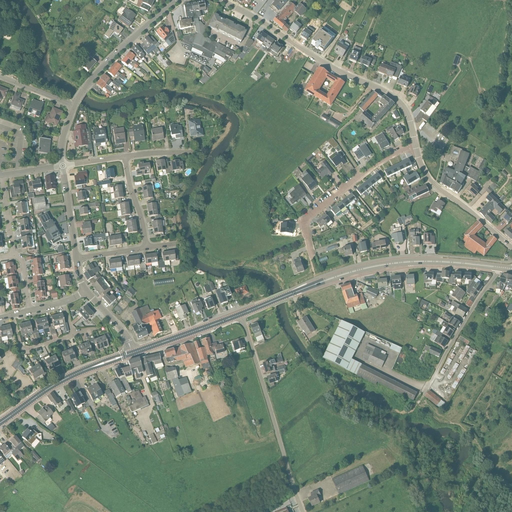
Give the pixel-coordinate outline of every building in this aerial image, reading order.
[(146,11),(147,12),(150,7),(151,8),(153,4),(145,0),(144,0),(140,8),(137,13),(142,16),(146,11)] [(287,1),(287,0),(277,0),(272,6),(278,11),(287,1)] [(220,6),(220,5),(214,4),(208,2),(204,2),(197,3),(201,16),(208,22),(205,27),(207,28),(208,27),(214,15),(215,14),(214,14),(218,8),(220,6)] [(294,11),(301,17),(307,10),(304,7),(302,5),(300,4),(296,8),(290,2),(281,13),(284,16),(283,17),(287,21),(291,15),(294,11)] [(197,3),(192,5),(194,16),(193,16),(198,34),(203,36),(206,29),(207,28),(205,27),(208,22),(201,16),(197,3)] [(191,33),(191,34),(198,34),(193,16),(194,16),(192,5),(183,6),(186,21),(178,23),(180,31),(184,30),(185,34),(191,33)] [(123,14),(118,20),(128,28),(132,22),(131,21),(135,16),(127,10),(125,8),(121,13),(123,14)] [(281,13),(277,18),(274,21),(273,22),(283,29),(286,25),(284,24),(287,21),(283,17),(284,16),(281,13)] [(240,43),(241,42),(246,32),(244,31),(244,30),(237,26),(235,31),(231,29),(233,24),(226,20),(225,22),(220,19),(220,18),(214,15),(208,27),(238,42),(238,43),(238,44),(239,44),(240,44),(240,43)] [(113,31),(118,35),(119,35),(122,30),(122,29),(123,28),(112,19),(108,24),(110,26),(108,28),(109,29),(104,36),(108,39),(113,31)] [(299,30),(302,26),(296,22),(291,29),(289,28),(286,32),(287,33),(290,30),(292,32),(293,31),(296,33),(299,30)] [(171,45),(175,42),(172,32),(168,35),(167,33),(168,32),(165,29),(164,30),(162,28),(160,30),(159,30),(158,31),(157,32),(165,43),(167,41),(171,45)] [(301,36),(306,40),(307,40),(312,34),(306,29),(301,36)] [(321,31),(313,41),(324,50),(332,40),(321,31)] [(267,37),(261,33),(255,40),(261,44),(267,37)] [(228,60),(231,57),(236,54),(207,38),(203,36),(198,34),(191,34),(184,37),(181,42),(189,46),(188,49),(191,50),(192,47),(204,52),(202,55),(211,59),(212,56),(213,57),(215,54),(227,61),(228,60)] [(157,44),(155,41),(151,37),(148,40),(154,46),(157,44)] [(274,42),(267,37),(261,44),(262,45),(261,45),(265,48),(265,47),(268,48),(266,51),(269,53),(275,44),(273,43),(274,42)] [(154,46),(148,40),(147,38),(141,42),(143,44),(140,47),(147,54),(152,49),(152,48),(154,46)] [(248,49),(253,42),(249,40),(245,46),(248,49)] [(339,53),(338,55),(342,57),(349,46),(349,45),(345,42),(344,45),(340,42),(335,51),(339,53)] [(275,44),(269,53),(268,53),(276,58),(279,54),(280,55),(284,49),(282,48),(282,47),(276,43),(275,44)] [(132,50),(141,61),(144,58),(144,54),(136,46),(134,48),(133,47),(132,49),(132,50)] [(355,47),(349,60),(356,62),(361,49),(355,47)] [(80,65),(88,72),(96,63),(92,60),(96,55),(91,51),(80,65)] [(139,65),(132,60),(135,57),(129,52),(125,58),(137,67),(139,65)] [(363,57),(360,64),(369,67),(370,64),(373,66),(376,58),(373,57),(372,59),(368,58),(368,59),(363,57)] [(136,69),(137,67),(125,58),(121,62),(127,66),(128,64),(133,67),(136,69)] [(116,63),(112,68),(117,72),(121,67),(116,63)] [(388,67),(382,64),(379,72),(385,75),(388,67)] [(388,67),(385,75),(389,76),(388,77),(397,80),(401,68),(397,67),(395,70),(393,69),(394,67),(390,65),(389,67),(388,67)] [(199,81),(203,85),(212,76),(210,75),(208,77),(206,76),(210,71),(205,66),(204,67),(202,66),(200,69),(202,71),(204,73),(202,75),(204,77),(199,81)] [(344,83),(318,67),(304,90),(330,108),(344,83)] [(117,72),(112,68),(108,73),(113,77),(113,76),(116,78),(114,81),(120,86),(122,83),(118,80),(120,78),(123,82),(125,79),(124,78),(121,75),(121,76),(117,72)] [(398,84),(407,88),(410,80),(402,77),(404,73),(402,72),(403,70),(401,69),(398,78),(400,79),(398,84)] [(100,80),(108,87),(112,82),(109,80),(110,80),(104,75),(100,80)] [(102,89),(103,88),(106,90),(106,92),(109,95),(113,90),(110,88),(108,87),(100,80),(96,85),(102,89)] [(409,94),(416,97),(419,90),(412,87),(409,94)] [(383,98),(379,96),(378,95),(374,92),(359,108),(364,113),(378,97),(381,100),(383,98)] [(20,95),(15,93),(11,105),(21,109),(24,101),(18,99),(20,95)] [(383,98),(381,100),(379,103),(383,107),(372,118),(366,112),(359,119),(371,129),(387,112),(394,104),(384,97),(383,98)] [(427,122),(431,117),(430,117),(436,108),(435,107),(438,102),(431,97),(420,111),(425,114),(422,118),(427,122)] [(38,116),(43,104),(40,102),(40,103),(33,100),(28,112),(38,116)] [(53,108),(50,116),(47,115),(45,122),(53,125),(56,126),(58,119),(59,120),(62,112),(53,108)] [(323,115),(320,119),(337,130),(342,125),(331,118),(330,119),(323,115)] [(199,130),(201,130),(199,120),(188,122),(190,137),(197,136),(197,135),(200,134),(199,130)] [(175,139),(183,138),(181,126),(177,127),(177,125),(169,126),(171,136),(175,136),(175,139)] [(388,132),(389,132),(395,141),(399,139),(398,138),(404,134),(402,131),(403,131),(402,130),(399,125),(393,128),(392,126),(387,129),(388,132)] [(76,147),(88,145),(85,126),(77,127),(78,129),(76,130),(76,132),(74,132),(75,138),(74,138),(75,142),(74,143),(75,144),(76,147)] [(132,128),(132,129),(135,143),(145,141),(142,126),(132,128)] [(122,144),(126,143),(123,128),(113,130),(115,145),(116,145),(116,144),(122,144)] [(153,141),(164,139),(162,128),(151,130),(153,141)] [(100,143),(107,142),(105,130),(93,132),(96,146),(100,146),(100,143)] [(375,138),(382,150),(389,146),(383,134),(375,138)] [(329,141),(334,149),(339,146),(333,138),(329,141)] [(51,140),(39,139),(38,149),(36,149),(35,153),(40,154),(40,156),(46,156),(46,154),(49,155),(51,140)] [(359,160),(362,158),(365,157),(366,158),(371,155),(365,145),(360,148),(361,150),(355,154),(359,160)] [(461,185),(466,177),(466,176),(476,182),(482,171),(480,170),(478,172),(469,167),(469,168),(464,166),(469,155),(461,152),(456,167),(454,166),(453,171),(445,169),(443,176),(441,184),(444,186),(450,189),(457,194),(460,190),(462,187),(461,186),(461,185)] [(344,165),(346,163),(338,153),(336,155),(337,156),(332,160),(332,159),(331,160),(336,167),(342,162),(344,165)] [(312,154),(305,161),(308,163),(314,157),(312,154)] [(482,171),(488,161),(485,159),(479,168),(482,171)] [(412,166),(409,160),(403,163),(406,169),(412,166)] [(165,168),(165,167),(164,161),(156,162),(158,171),(165,170),(166,175),(169,174),(168,167),(165,168)] [(179,161),(170,162),(172,171),(183,169),(182,162),(179,163),(179,161)] [(322,178),(325,176),(328,174),(330,176),(333,173),(325,162),(315,170),(322,178)] [(136,172),(137,176),(146,174),(145,171),(150,169),(149,164),(143,165),(143,163),(138,164),(139,172),(136,172)] [(400,172),(406,169),(403,163),(397,166),(400,172)] [(394,175),(400,172),(397,166),(391,168),(394,175)] [(300,178),(311,191),(317,186),(308,174),(308,175),(306,172),(302,174),(297,168),(292,173),(297,180),(300,178)] [(387,177),(394,175),(391,168),(385,171),(387,177)] [(102,181),(102,182),(98,183),(98,186),(102,186),(110,185),(109,179),(114,178),(113,170),(105,171),(107,180),(102,181)] [(74,177),(76,186),(84,185),(82,177),(86,177),(86,172),(78,173),(78,176),(74,177)] [(378,174),(372,178),(377,183),(382,179),(378,174)] [(408,176),(403,179),(407,185),(403,188),(405,191),(409,189),(408,186),(416,182),(420,179),(418,177),(419,176),(417,174),(417,175),(416,174),(412,176),(409,178),(408,176)] [(47,190),(56,189),(55,184),(54,184),(54,180),(55,180),(54,176),(45,178),(46,183),(47,190)] [(32,183),(28,183),(30,192),(33,192),(33,190),(37,190),(36,188),(41,188),(40,178),(40,179),(35,180),(36,181),(31,182),(32,183)] [(367,182),(371,187),(377,183),(372,178),(367,182)] [(144,187),(142,187),(143,194),(152,192),(151,186),(153,186),(152,182),(155,182),(155,179),(150,180),(143,181),(144,187)] [(24,190),(23,181),(13,182),(14,186),(13,186),(13,188),(10,189),(11,198),(17,197),(17,195),(20,194),(20,191),(24,190)] [(369,195),(372,192),(370,189),(371,187),(367,182),(362,186),(366,192),(369,195)] [(473,184),(471,187),(467,191),(475,197),(481,191),(473,184)] [(289,201),(293,205),(295,203),(295,204),(296,203),(296,202),(299,199),(301,197),(302,198),(306,195),(298,185),(294,189),(295,190),(290,193),(293,198),(289,201)] [(366,192),(362,186),(357,190),(361,196),(366,192)] [(427,189),(426,186),(420,189),(418,186),(406,192),(409,198),(412,197),(413,200),(420,196),(429,192),(428,189),(427,189)] [(77,193),(78,202),(86,201),(84,191),(90,191),(89,187),(81,189),(82,192),(77,193)] [(489,195),(486,199),(489,202),(490,203),(491,201),(497,207),(500,203),(491,194),(494,191),(493,191),(493,190),(489,188),(486,192),(489,195)] [(118,202),(121,201),(121,198),(123,198),(122,192),(114,193),(115,200),(118,199),(118,202)] [(152,192),(143,194),(144,200),(151,199),(152,201),(154,201),(153,198),(152,198),(152,192)] [(356,199),(352,194),(347,198),(351,204),(356,199)] [(35,211),(44,210),(49,209),(49,205),(45,206),(44,198),(33,199),(35,211)] [(346,208),(351,204),(347,198),(341,202),(346,208)] [(25,203),(28,202),(27,199),(20,201),(20,203),(16,204),(16,210),(26,208),(25,203)] [(148,211),(157,210),(156,204),(159,204),(158,200),(154,201),(152,201),(152,204),(147,205),(148,211)] [(121,210),(129,209),(128,203),(122,204),(121,201),(118,202),(119,205),(120,205),(121,210)] [(437,204),(434,202),(430,210),(436,213),(437,211),(441,213),(445,204),(439,201),(437,204)] [(500,214),(505,209),(500,204),(500,203),(497,207),(491,201),(490,203),(489,202),(480,213),(490,224),(495,219),(490,214),(494,209),(500,214)] [(346,208),(341,202),(336,207),(340,212),(346,208)] [(335,216),(340,212),(336,207),(331,211),(335,216)] [(27,214),(26,208),(16,210),(17,216),(22,215),(22,218),(30,216),(29,214),(29,213),(27,214)] [(79,209),(80,216),(88,215),(87,208),(79,209)] [(130,215),(129,209),(121,210),(121,211),(118,212),(119,220),(125,219),(128,218),(128,216),(130,215)] [(155,216),(156,219),(159,218),(158,216),(157,210),(148,211),(149,217),(155,216)] [(503,219),(508,223),(511,219),(511,215),(507,211),(502,217),(504,219),(503,219)] [(51,222),(47,214),(38,219),(42,226),(45,230),(46,233),(49,231),(48,230),(53,227),(53,226),(51,222)] [(326,215),(321,219),(326,225),(329,224),(328,223),(331,221),(326,215)] [(30,216),(22,218),(23,220),(18,221),(19,227),(28,225),(28,220),(30,219),(30,217),(30,216)] [(127,228),(136,226),(135,220),(128,221),(128,218),(125,219),(125,222),(126,222),(127,228)] [(152,222),(153,228),(162,227),(161,221),(159,221),(159,218),(156,219),(156,222),(152,222)] [(326,225),(321,219),(316,223),(321,228),(323,226),(324,227),(326,225)] [(294,227),(294,223),(287,222),(287,224),(280,224),(279,234),(292,234),(293,227),(294,227)] [(478,222),(475,225),(462,239),(466,243),(463,246),(474,254),(476,250),(484,256),(496,240),(497,240),(492,236),(486,245),(473,236),(482,227),(483,226),(478,222)] [(89,223),(83,224),(83,227),(82,227),(83,234),(91,233),(89,223)] [(28,225),(19,227),(20,232),(25,232),(25,235),(33,234),(32,230),(29,231),(28,225)] [(49,231),(51,236),(49,237),(53,245),(61,240),(59,236),(60,236),(54,226),(53,226),(53,227),(48,230),(49,231)] [(164,236),(164,233),(163,233),(162,227),(153,228),(154,235),(160,234),(161,236),(164,236)] [(396,231),(391,232),(392,235),(391,235),(392,240),(395,240),(395,244),(398,243),(398,244),(399,244),(399,243),(403,242),(401,233),(401,228),(396,229),(396,231)] [(419,230),(410,231),(410,237),(412,237),(413,246),(419,246),(419,238),(417,238),(416,234),(419,234),(419,230)] [(21,238),(22,244),(31,243),(30,237),(33,236),(33,234),(25,235),(26,237),(21,238)] [(96,238),(105,237),(105,234),(93,236),(93,239),(83,240),(85,248),(97,246),(96,238)] [(121,238),(124,238),(123,234),(121,234),(121,235),(114,237),(116,246),(122,245),(121,238)] [(423,234),(424,244),(428,244),(428,245),(435,245),(434,237),(431,237),(431,234),(423,234)] [(109,240),(110,246),(116,246),(114,237),(108,238),(108,237),(105,237),(106,241),(109,240)] [(386,248),(385,242),(372,244),(373,250),(386,248)] [(31,243),(22,244),(22,249),(27,249),(28,251),(35,250),(34,248),(31,248),(31,243)] [(358,245),(360,253),(367,252),(365,243),(358,245)] [(347,246),(343,247),(344,249),(344,252),(345,257),(352,255),(352,252),(351,247),(347,248),(347,246)] [(174,251),(168,252),(169,261),(175,261),(178,261),(178,258),(175,258),(174,251)] [(163,260),(160,260),(161,269),(165,268),(164,265),(164,262),(169,261),(168,252),(162,253),(163,260)] [(58,258),(59,264),(68,262),(67,257),(64,257),(64,254),(57,255),(57,258),(58,258)] [(156,254),(150,255),(151,264),(157,263),(158,269),(161,269),(160,260),(157,261),(156,254)] [(150,255),(144,256),(145,262),(142,263),(143,271),(146,271),(145,265),(151,264),(150,255)] [(31,266),(33,266),(41,264),(40,259),(34,260),(34,257),(26,258),(27,261),(32,260),(33,263),(31,263),(31,266)] [(127,265),(124,265),(125,269),(128,268),(127,267),(134,266),(132,257),(126,258),(127,265)] [(138,257),(132,257),(134,266),(139,266),(140,272),(143,271),(142,263),(139,263),(138,257)] [(120,259),(115,260),(116,269),(122,268),(122,269),(125,269),(124,265),(121,266),(120,259)] [(294,265),(298,274),(304,271),(300,259),(301,259),(292,262),(293,262),(294,265)] [(107,271),(110,271),(110,270),(116,269),(115,260),(109,261),(109,268),(106,268),(107,271)] [(69,269),(68,262),(59,264),(60,271),(69,269)] [(87,273),(83,275),(87,281),(92,278),(94,281),(100,277),(99,278),(97,275),(93,277),(92,276),(99,271),(100,271),(96,265),(92,267),(91,265),(84,269),(87,273)] [(33,277),(33,280),(40,279),(39,276),(42,275),(41,270),(32,271),(32,274),(34,274),(35,276),(33,277)] [(449,279),(449,275),(449,272),(444,272),(444,274),(436,274),(436,281),(436,282),(443,284),(444,279),(448,279),(449,279)] [(431,283),(431,281),(436,281),(436,274),(429,273),(429,275),(423,275),(424,284),(431,283)] [(461,281),(461,276),(461,273),(456,273),(456,275),(449,275),(449,279),(448,279),(448,285),(452,286),(452,284),(455,284),(456,281),(461,281)] [(7,278),(7,284),(18,282),(17,280),(15,280),(15,277),(17,277),(16,274),(14,274),(9,275),(9,278),(7,278)] [(470,288),(474,282),(476,278),(474,276),(471,276),(471,274),(467,274),(466,276),(461,276),(461,281),(461,283),(464,283),(464,281),(469,281),(468,289),(469,289),(470,288)] [(497,283),(496,290),(502,291),(507,285),(508,276),(504,275),(503,277),(501,276),(500,283),(497,283)] [(69,281),(68,276),(58,277),(61,290),(65,289),(65,287),(71,286),(70,281),(69,281)] [(414,276),(406,277),(406,284),(410,283),(410,285),(414,285),(414,276)] [(92,286),(96,291),(104,284),(101,280),(101,281),(100,280),(102,278),(100,277),(99,278),(94,281),(92,282),(94,284),(92,286)] [(392,280),(390,280),(391,289),(393,288),(393,287),(394,287),(394,290),(401,289),(401,285),(400,277),(392,278),(392,280)] [(40,279),(33,280),(34,286),(36,285),(37,288),(44,287),(43,282),(40,282),(40,279)] [(391,289),(390,280),(383,281),(383,280),(377,280),(378,288),(387,288),(388,289),(391,289)] [(208,285),(211,292),(215,290),(213,284),(212,283),(207,281),(208,285)] [(18,282),(7,284),(8,289),(10,288),(11,292),(19,291),(19,288),(16,288),(16,285),(18,285),(18,282)] [(468,289),(466,293),(471,297),(472,297),(475,299),(482,288),(474,282),(470,288),(469,289),(468,289)] [(104,284),(96,291),(96,292),(100,296),(102,294),(104,296),(107,294),(109,292),(110,292),(110,291),(111,290),(109,288),(108,289),(107,288),(108,287),(104,284)] [(217,292),(216,293),(218,296),(217,297),(221,304),(225,303),(225,301),(227,300),(226,298),(231,296),(228,289),(229,288),(228,284),(218,288),(219,290),(217,291),(217,292)] [(341,287),(346,304),(348,309),(360,305),(359,302),(364,300),(362,294),(357,296),(354,296),(352,289),(350,284),(341,287)] [(238,297),(247,293),(245,286),(235,291),(238,297)] [(133,295),(136,292),(131,287),(125,293),(131,298),(133,295)] [(369,288),(366,294),(375,298),(378,292),(369,288)] [(459,302),(460,302),(465,294),(458,289),(452,298),(459,302)] [(104,296),(102,298),(109,306),(115,300),(117,299),(113,294),(114,293),(111,290),(110,291),(110,292),(109,292),(107,294),(104,296)] [(10,296),(9,296),(10,301),(20,299),(20,297),(18,297),(17,294),(19,294),(19,291),(11,292),(9,292),(10,296)] [(43,298),(46,298),(45,292),(35,293),(36,296),(38,296),(38,299),(36,299),(37,302),(44,301),(43,298)] [(466,305),(469,307),(475,299),(472,297),(471,297),(466,305)] [(11,306),(12,310),(18,309),(17,306),(19,305),(19,302),(21,302),(20,299),(10,301),(11,306)] [(200,309),(202,308),(199,299),(190,303),(195,314),(201,311),(200,309)] [(208,310),(214,307),(211,300),(205,302),(208,310)] [(422,300),(419,306),(426,310),(429,303),(422,300)] [(452,303),(451,305),(465,314),(468,310),(457,304),(453,302),(452,303)] [(448,304),(447,307),(453,310),(452,311),(463,318),(465,314),(451,305),(451,306),(448,304)] [(143,307),(131,313),(136,326),(138,328),(141,327),(149,324),(148,322),(145,316),(145,315),(144,314),(149,309),(147,305),(143,307)] [(179,305),(175,307),(176,309),(175,309),(177,313),(179,318),(180,321),(181,320),(186,318),(185,315),(188,314),(184,306),(180,307),(179,305)] [(78,313),(82,317),(90,310),(86,306),(78,313)] [(90,310),(82,317),(86,321),(93,315),(90,310)] [(146,316),(145,316),(148,322),(151,321),(156,334),(157,334),(162,332),(157,320),(161,319),(157,311),(153,313),(146,316)] [(449,321),(448,324),(452,327),(455,329),(460,323),(446,313),(444,316),(449,321)] [(63,314),(57,316),(60,325),(64,324),(65,326),(67,326),(66,321),(64,321),(63,314)] [(53,324),(51,324),(53,335),(56,335),(54,327),(60,325),(57,316),(51,317),(51,318),(53,324)] [(307,336),(310,334),(315,331),(310,324),(309,325),(305,318),(298,322),(307,336)] [(48,325),(46,319),(41,320),(43,330),(48,328),(50,336),(53,335),(51,324),(48,325)] [(35,322),(37,328),(34,329),(37,339),(40,338),(38,331),(43,330),(41,320),(35,321),(35,322)] [(441,320),(439,323),(441,324),(440,325),(446,329),(442,334),(446,336),(449,339),(454,332),(450,330),(452,327),(448,324),(443,321),(441,320)] [(341,321),(323,358),(353,373),(357,375),(362,365),(351,359),(364,333),(341,321)] [(30,323),(25,324),(27,334),(32,333),(34,340),(37,339),(34,329),(32,329),(30,324),(31,324),(30,324),(30,323)] [(20,330),(21,335),(27,334),(25,324),(19,325),(20,330)] [(262,336),(257,324),(251,326),(256,338),(262,336)] [(142,330),(141,327),(138,328),(136,326),(132,328),(138,340),(148,336),(144,329),(142,330)] [(435,335),(437,336),(434,342),(444,348),(448,341),(444,339),(446,336),(442,334),(437,331),(435,335)] [(105,337),(99,339),(103,348),(109,346),(107,342),(111,341),(108,334),(105,336),(105,337)] [(92,336),(89,337),(91,341),(93,345),(95,344),(98,350),(103,348),(99,339),(94,341),(94,340),(92,336)] [(467,345),(469,342),(460,336),(458,339),(467,345)] [(88,343),(83,345),(87,355),(92,353),(90,347),(93,345),(91,341),(89,337),(86,338),(88,342),(89,343),(88,343)] [(200,362),(207,360),(206,356),(212,354),(209,345),(210,345),(208,338),(202,340),(204,348),(200,349),(198,342),(194,343),(195,350),(200,362)] [(240,339),(231,341),(234,352),(240,350),(240,353),(245,351),(244,349),(245,349),(243,344),(242,345),(240,339)] [(207,361),(207,360),(200,362),(195,350),(194,343),(190,344),(180,347),(173,349),(163,352),(166,364),(182,360),(185,368),(201,363),(201,367),(202,367),(203,370),(210,368),(209,365),(207,361)] [(224,352),(222,345),(217,346),(216,343),(210,345),(209,345),(212,354),(213,354),(212,352),(215,352),(216,355),(224,352)] [(78,347),(81,357),(87,355),(83,345),(78,347)] [(365,360),(382,368),(387,356),(380,353),(381,350),(367,345),(363,355),(363,358),(365,359),(365,360)] [(459,358),(463,360),(470,347),(467,345),(459,358)] [(427,346),(426,349),(424,349),(419,360),(423,362),(427,352),(439,357),(441,353),(427,346)] [(401,366),(408,352),(404,349),(402,353),(401,352),(396,363),(401,366)] [(70,361),(76,359),(72,350),(67,352),(70,361)] [(61,354),(65,363),(70,361),(67,352),(61,354)] [(274,360),(263,364),(266,374),(275,371),(274,367),(270,368),(269,366),(283,362),(282,358),(280,353),(274,360)] [(151,363),(152,362),(154,362),(154,365),(162,364),(160,360),(159,354),(151,356),(149,357),(151,363)] [(55,357),(50,359),(54,368),(60,366),(55,357)] [(148,363),(151,363),(149,357),(142,358),(146,377),(149,376),(150,379),(156,377),(153,369),(150,369),(148,363)] [(128,361),(128,362),(130,367),(131,372),(133,378),(136,378),(137,379),(141,378),(140,374),(143,373),(139,358),(128,361)] [(11,367),(16,371),(22,363),(17,359),(11,367)] [(49,371),(54,368),(50,359),(45,362),(49,371)] [(37,367),(34,369),(39,377),(44,374),(39,365),(36,362),(34,363),(37,367)] [(456,363),(448,377),(451,379),(460,365),(456,363)] [(362,365),(357,375),(375,384),(376,382),(413,401),(417,393),(362,365)] [(114,370),(117,376),(119,379),(120,379),(127,393),(131,392),(128,384),(127,384),(126,381),(121,370),(120,367),(114,370)] [(121,369),(121,370),(126,381),(127,384),(128,384),(134,382),(132,378),(133,378),(131,372),(130,367),(125,369),(121,370),(121,369)] [(167,367),(163,368),(168,381),(171,380),(178,398),(182,396),(184,395),(180,386),(188,383),(186,377),(178,380),(177,378),(178,378),(175,369),(173,369),(173,368),(167,369),(167,367)] [(456,390),(467,370),(463,368),(452,388),(456,390)] [(34,380),(39,377),(34,369),(29,372),(34,380)] [(276,375),(267,378),(270,387),(274,386),(273,383),(276,382),(278,382),(277,378),(276,375)] [(113,385),(109,386),(110,388),(114,397),(119,395),(120,394),(121,397),(124,395),(125,395),(118,384),(117,380),(112,383),(113,385)] [(102,395),(97,385),(87,390),(93,402),(99,399),(99,397),(102,395)] [(133,405),(128,407),(131,413),(142,408),(143,409),(149,406),(148,406),(145,397),(142,398),(139,391),(132,394),(135,401),(132,402),(133,405)] [(79,392),(71,397),(77,408),(79,407),(80,408),(85,405),(82,398),(83,398),(79,392)] [(441,401),(432,395),(429,392),(425,396),(437,406),(441,401)] [(57,405),(59,408),(62,406),(61,403),(58,399),(56,400),(52,393),(47,397),(51,403),(52,403),(55,407),(57,405)] [(151,395),(152,399),(155,398),(157,403),(162,402),(159,396),(158,396),(157,393),(151,395)] [(111,394),(107,396),(111,403),(112,406),(117,403),(115,401),(113,398),(111,394)] [(43,424),(43,423),(46,427),(51,423),(50,422),(52,420),(49,417),(52,413),(47,408),(43,411),(42,409),(37,414),(39,416),(37,418),(43,424)] [(52,432),(56,428),(52,423),(47,426),(52,432)] [(22,437),(22,438),(28,442),(31,445),(36,440),(34,438),(37,434),(33,430),(31,432),(28,430),(25,433),(26,434),(25,435),(23,437),(22,437)] [(15,447),(17,449),(14,451),(20,459),(23,456),(22,455),(19,451),(24,447),(20,443),(15,437),(10,441),(15,447)] [(10,451),(5,444),(2,446),(1,446),(0,446),(0,450),(4,456),(10,451)] [(33,450),(30,453),(35,459),(38,457),(33,450)] [(11,453),(16,460),(17,461),(20,459),(14,451),(11,453)] [(339,494),(369,481),(362,466),(332,479),(339,494)] [(309,499),(312,506),(320,503),(317,497),(320,496),(318,490),(311,493),(313,497),(309,499)]
